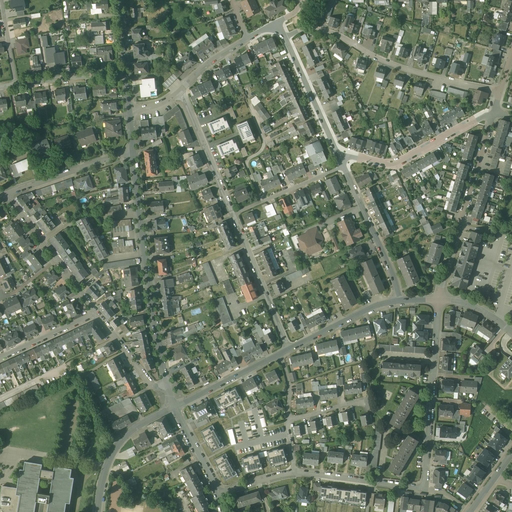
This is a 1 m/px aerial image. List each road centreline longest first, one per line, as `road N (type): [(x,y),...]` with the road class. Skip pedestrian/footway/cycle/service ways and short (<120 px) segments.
road 1 (residential): [(295,470),(424,488),(438,299)]
road 2 (residential): [(132,150),(171,397)]
road 3 (residential): [(501,91),(417,73),(335,33),(286,36)]
road 4 (residential): [(438,299),(496,108)]
road 5 (residential): [(339,154),(398,163),(496,108)]
road 6 (residential): [(233,214),(289,348)]
road 7 (residential): [(400,299),(345,165)]
road 8 (residential): [(98,511),(116,446),(134,426),(174,407)]
road 9 (residential): [(4,194),(132,150)]
road 10 (residential): [(181,92),(233,214)]
road 11 (residential): [(339,154),(286,36)]
road 12 (residential): [(233,214),(345,165)]
road 13 (residential): [(289,348),(400,299)]
road 14 (residential): [(174,407),(282,352)]
